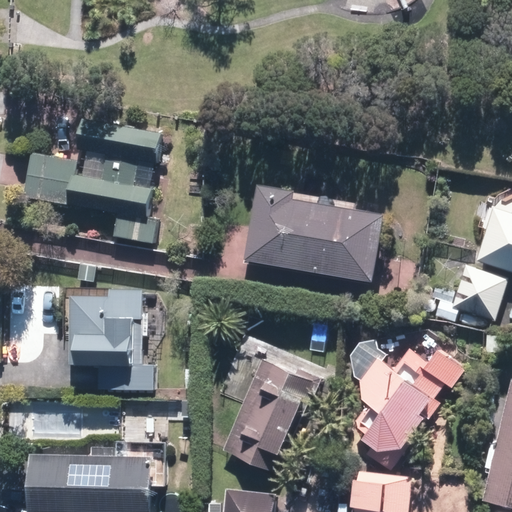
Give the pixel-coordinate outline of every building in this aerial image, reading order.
[(81,104),(48,100),(47,114),(79,118),(81,104)] [(91,114),(85,145),(96,147),(94,158),(42,149),(34,191),(126,209),(121,233),(161,241),(166,217),(157,215),(173,129),(91,114)] [(262,186),(249,261),(385,284),(398,209),(262,186)] [(511,204),(505,203),(488,257),(511,265),(511,204)] [(511,290),(511,273),(473,261),(460,306),(503,319),(511,290)] [(80,291),(79,362),(152,363),(154,292),(80,291)] [(394,411),(378,431),(396,444),(418,442),(478,365),(448,342),(425,372),(392,346),(367,378),(372,394),(394,411)] [(272,354),(231,447),(284,470),(325,377),(272,354)] [(511,405),(489,497),(511,502),(511,405)] [(46,447),(45,511),(103,511),(167,511),(169,450),(46,447)] [(360,511),(416,511),(421,474),(367,467),(360,511)] [(283,511),(286,489),(235,483),(231,511),(283,511)]
